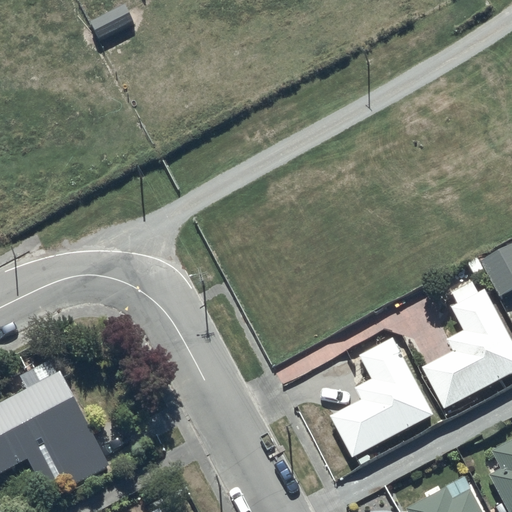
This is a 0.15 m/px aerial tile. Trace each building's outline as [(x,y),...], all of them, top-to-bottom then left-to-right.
[(511,295),(511,250),(485,266),(482,261),(471,267),(477,278),(489,272),(503,300),(511,295)] [(511,384),(511,351),(485,300),(479,303),(472,291),(452,302),(459,315),(452,318),(465,342),(448,351),(454,363),(423,379),(445,420),(511,384)] [(435,426),(393,347),(361,366),(373,389),(356,399),(362,410),(331,427),(354,469),(435,426)] [(28,386),(0,400),(0,472),(29,457),(44,486),(107,453),(62,368),(59,370),(52,357),(21,373),(28,386)] [(511,511),(511,451),(492,462),(501,479),(490,485),(504,511),(511,511)] [(480,511),(467,484),(409,511),(480,511)]
